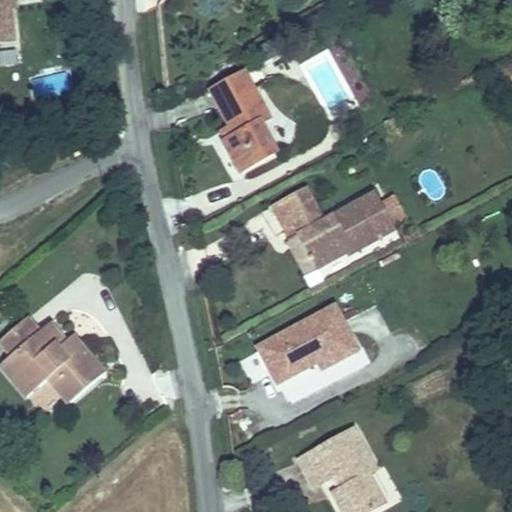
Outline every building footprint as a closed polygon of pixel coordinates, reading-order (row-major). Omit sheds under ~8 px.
[(0,0),(0,22),(23,22),(21,0),(0,0)] [(237,162),(279,142),(266,114),(274,107),(248,58),(212,77),(236,127),(223,134),(237,162)] [(297,223),(315,259),(352,240),(357,246),(403,223),(382,184),(335,206),(316,174),(281,191),(297,223)] [(302,264),(315,259),(297,223),(284,228),(302,264)] [(323,356),(359,339),(337,297),(262,336),(279,370),(319,350),(323,356)] [(34,321),(19,308),(0,325),(0,334),(8,344),(0,350),(29,384),(54,365),(74,387),(107,356),(74,319),(67,325),(53,337),(37,318),(34,321)] [(50,308),(37,318),(53,337),(67,325),(50,308)] [(355,485),(362,498),(388,485),(374,457),(382,453),(360,410),(306,437),(318,464),(334,455),(344,450),(352,466),(344,468),(336,474),(344,491),(355,485)] [(344,450),(334,455),(344,468),(352,466),(344,450)] [(350,504),(362,498),(355,485),(344,491),(350,504)]
